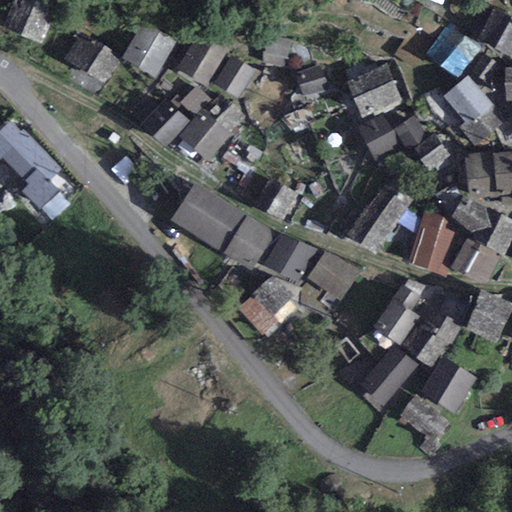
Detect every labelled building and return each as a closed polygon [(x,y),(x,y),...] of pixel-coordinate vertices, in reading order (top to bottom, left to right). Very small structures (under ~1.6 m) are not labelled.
[(57,5),(45,0),(16,0),(4,29),(41,44),(57,5)] [(511,57),(511,19),(494,10),(478,39),(511,57)] [(458,79),(482,47),(448,22),(424,54),(458,79)] [(177,43),(143,25),(123,58),(156,76),(177,43)] [(104,83),(120,58),(78,32),(62,58),(104,83)] [(206,85),(227,52),(200,34),(179,67),(206,85)] [(286,66),(291,41),(267,37),(263,62),(286,66)] [(232,55),(215,84),(239,99),(257,70),(232,55)] [(486,84),(500,67),(483,55),(472,72),(486,84)] [(322,63),(294,73),(304,98),(331,88),(322,63)] [(386,65),(346,81),(361,118),(401,102),(386,65)] [(506,118),(468,75),(444,97),(465,122),(459,128),(475,146),(506,118)] [(192,119),(211,100),(197,85),(177,105),(192,119)] [(229,133),(245,116),(221,95),(204,109),(229,133)] [(165,148),(190,122),(166,98),(141,124),(165,148)] [(206,163),(232,136),(229,133),(204,109),(178,137),(206,163)] [(427,137),(413,117),(394,129),(383,115),(357,128),(376,162),(404,146),(406,151),(427,137)] [(14,118),(0,129),(0,162),(40,206),(70,179),(14,118)] [(435,136),(415,149),(430,172),(450,159),(435,136)] [(511,151),(493,154),(496,190),(501,190),(511,189),(511,151)] [(493,154),(464,155),(470,198),(497,198),(496,190),(493,154)] [(296,196),(269,180),(254,205),(282,221),(296,196)] [(396,226),(413,201),(387,181),(367,206),(396,226)] [(217,250),(241,214),(195,184),(171,220),(217,250)] [(511,189),(501,190),(503,205),(511,204),(511,189)] [(511,236),(511,220),(463,197),(451,216),(486,245),(503,255),(511,236)] [(347,234),(377,254),(396,226),(367,206),(347,234)] [(424,211),(409,263),(445,277),(460,229),(444,218),(424,211)] [(275,234),(247,216),(223,253),(251,271),(275,234)] [(313,249),(279,234),(266,265),(300,280),(313,249)] [(485,285),(502,256),(468,238),(452,267),(485,285)] [(359,271),(327,250),(308,279),(340,300),(359,271)] [(293,295),(273,277),(237,308),(262,335),(277,320),(273,316),(293,295)] [(420,297),(402,285),(393,299),(411,311),(420,297)] [(511,308),(511,303),(481,290),(466,329),(495,343),(511,308)] [(400,346),(420,317),(411,311),(393,299),(374,327),(400,346)] [(462,325),(447,317),(436,335),(447,344),(451,345),(462,325)] [(420,323),(402,346),(429,367),(447,344),(436,335),(420,323)] [(404,385),(419,366),(395,345),(378,362),(404,385)] [(446,359),(424,394),(454,413),(476,378),(446,359)] [(362,397),(380,413),(385,407),(404,385),(378,362),(358,384),(367,391),(362,397)] [(449,423),(416,395),(399,415),(426,439),(419,447),(431,457),(442,445),(435,440),(449,423)]
